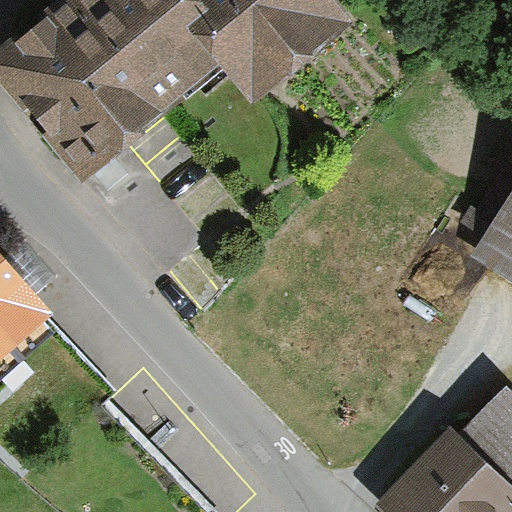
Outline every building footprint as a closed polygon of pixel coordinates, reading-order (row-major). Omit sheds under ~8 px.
[(95,0),(7,72),(98,184),(235,72),(269,114),(353,46),(315,0),(95,0)] [(511,186),(466,269),(511,294),(511,186)] [(0,268),(0,359),(45,318),(0,268)] [(511,426),(484,400),(378,511),(504,511),(511,504),(511,426)] [(33,470),(76,511),(209,511),(99,403),(33,470)]
